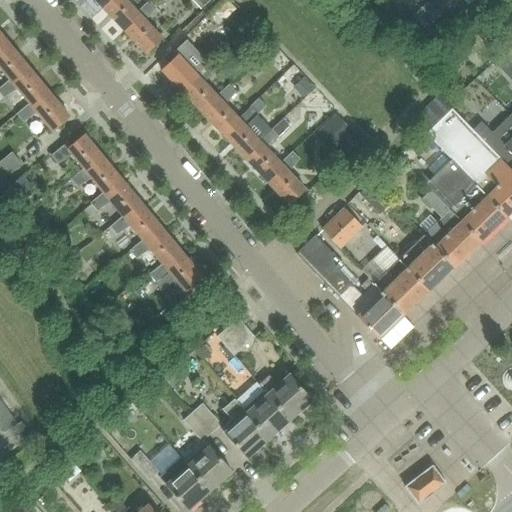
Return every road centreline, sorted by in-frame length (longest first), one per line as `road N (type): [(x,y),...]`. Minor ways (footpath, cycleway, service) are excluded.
road 1 (residential): [(383,422),(33,0)]
road 2 (unclassified): [(286,511),(383,422)]
road 3 (unclassified): [(511,474),(429,381)]
